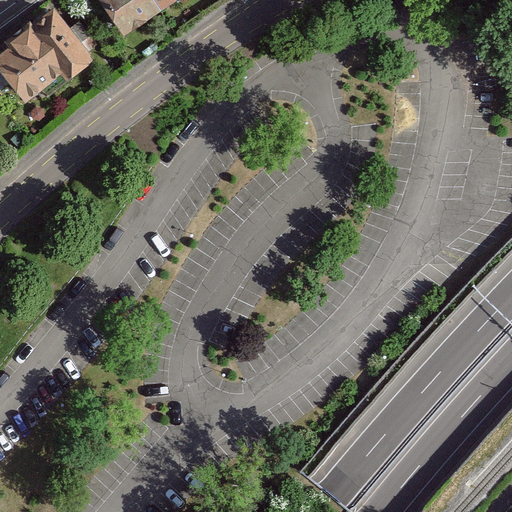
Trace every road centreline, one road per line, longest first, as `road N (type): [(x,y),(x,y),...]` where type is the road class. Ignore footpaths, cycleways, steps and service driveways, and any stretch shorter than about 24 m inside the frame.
road 1 (primary): [(268,7),(105,124),(0,215)]
road 2 (motorway): [(511,299),(319,511)]
road 3 (motorway): [(387,511),(511,369)]
